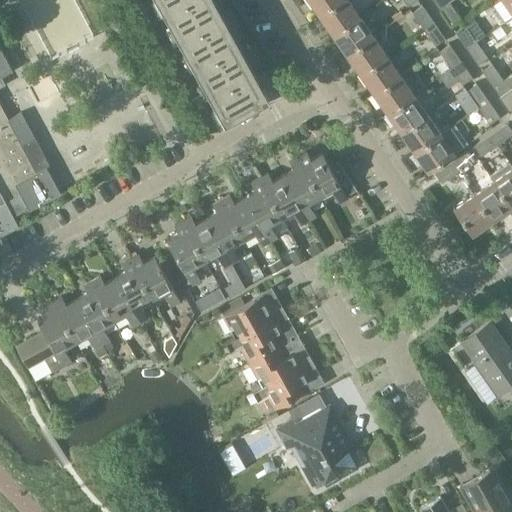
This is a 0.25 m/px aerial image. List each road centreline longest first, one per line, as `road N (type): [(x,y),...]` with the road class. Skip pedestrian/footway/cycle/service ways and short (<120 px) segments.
road 1 (residential): [(0,277),(191,158),(326,86)]
road 2 (residential): [(327,508),(444,443),(387,340)]
road 3 (residential): [(464,282),(326,86)]
road 4 (residential): [(387,340),(358,354),(308,262)]
